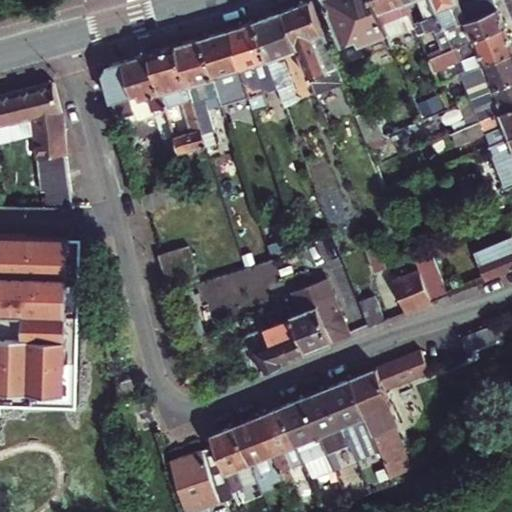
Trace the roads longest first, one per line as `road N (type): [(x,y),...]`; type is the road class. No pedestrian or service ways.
road 1 (residential): [(66,37),(158,377),(184,409),(228,400),(511,293)]
road 2 (tertiary): [(66,37),(201,0)]
